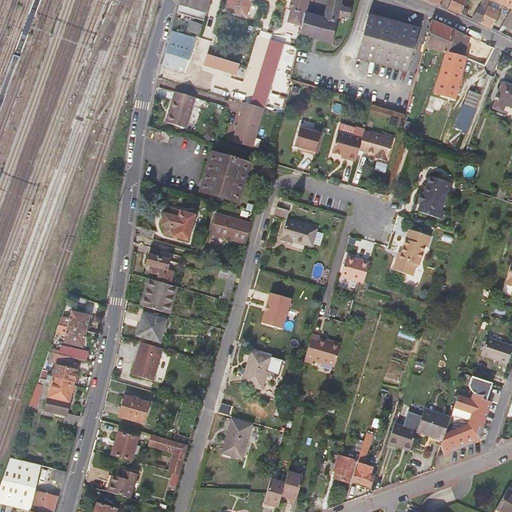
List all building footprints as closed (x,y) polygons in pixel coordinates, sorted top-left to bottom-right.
[(180,0),(178,6),(200,13),(204,0),(180,0)] [(204,0),(200,13),(205,14),(209,0),(204,0)] [(228,0),(226,11),(246,16),(249,0),(251,0),(253,0),(252,0),(228,0)] [(291,0),(289,10),(291,10),(288,21),(302,25),(306,11),(308,0),(291,0)] [(310,12),(306,11),(302,25),(300,33),(300,34),(332,43),(337,18),(348,20),(352,7),(340,4),(341,0),(328,0),(325,19),(309,14),(310,12)] [(450,0),(447,9),(450,10),(457,13),(460,14),(462,5),(463,0),(450,0)] [(481,0),(477,11),(471,20),(479,23),(486,8),(490,0),(481,0)] [(511,4),(510,8),(498,32),(501,34),(504,28),(508,29),(511,20),(511,4)] [(497,12),(486,8),(479,23),(489,28),(490,29),(497,12)] [(284,28),(300,33),(302,25),(288,21),(291,10),(289,10),(284,28)] [(408,71),(418,29),(368,16),(357,58),(408,71)] [(440,52),(444,53),(446,54),(462,59),(468,37),(431,20),(423,47),(425,48),(436,51),(435,54),(439,56),(440,52)] [(201,28),(191,25),(188,35),(198,38),(201,28)] [(193,39),(170,32),(170,33),(161,65),(161,66),(183,72),(193,39)] [(484,44),(476,63),(484,67),(492,48),(484,44)] [(232,73),(236,63),(207,54),(203,65),(232,73)] [(457,84),(463,59),(462,59),(446,54),(439,79),(457,84)] [(477,86),(483,88),(486,80),(480,77),(477,86)] [(453,100),(457,84),(439,79),(434,93),(453,100)] [(511,108),(511,87),(502,84),(495,102),(511,108)] [(463,105),(474,109),(475,106),(480,95),(469,91),(463,105)] [(186,129),(195,98),(174,92),(165,123),(186,129)] [(263,109),(241,102),(238,112),(239,112),(231,142),(252,148),(263,109)] [(339,123),(337,132),(331,152),(341,155),(340,157),(354,161),(358,149),(361,138),(364,129),(356,127),(356,128),(339,123)] [(320,133),(299,127),(294,146),(306,149),(305,152),(314,154),(320,133)] [(392,138),(371,132),(370,133),(363,131),(361,138),(358,149),(365,151),(365,153),(373,155),(377,156),(377,158),(386,161),(392,138)] [(167,142),(170,134),(161,132),(159,139),(167,142)] [(212,152),(200,190),(235,200),(246,162),(212,152)] [(384,163),(376,163),(375,170),(384,171),(384,163)] [(441,210),(450,182),(428,175),(425,184),(426,184),(423,194),(422,194),(418,193),(415,202),(418,203),(416,210),(441,219),(441,216),(443,211),(441,210)] [(287,211),(276,208),(273,217),(285,221),(287,211)] [(162,234),(184,241),(192,217),(169,210),(167,216),(163,215),(160,226),(164,227),(162,234)] [(211,234),(245,243),(245,242),(246,242),(251,223),(216,213),(211,234)] [(309,228),(285,221),(279,242),(290,245),(290,242),(304,246),(310,247),(315,230),(309,229),(309,228)] [(429,236),(406,228),(398,252),(395,262),(393,261),(390,269),(410,276),(414,264),(416,265),(422,246),(425,247),(429,236)] [(141,229),(139,235),(151,239),(153,232),(141,229)] [(169,261),(170,254),(150,248),(148,255),(169,261)] [(168,265),(169,261),(148,255),(146,264),(151,266),(149,273),(158,276),(157,282),(170,285),(174,267),(168,265)] [(363,282),(369,262),(346,255),(340,276),(358,280),(363,282)] [(511,262),(503,284),(511,287),(511,262)] [(222,278),(235,281),(237,273),(224,269),(222,278)] [(344,279),(342,284),(353,288),(354,282),(344,279)] [(144,292),(140,306),(168,314),(173,297),(169,295),(172,286),(170,285),(157,282),(150,280),(147,293),(144,292)] [(82,290),(95,292),(97,284),(83,282),(82,290)] [(82,306),(85,298),(75,294),(70,293),(67,301),(82,306)] [(65,323),(64,326),(86,331),(90,315),(71,310),(68,324),(65,323)] [(159,342),(165,320),(142,313),(136,335),(159,342)] [(83,345),(86,331),(64,326),(64,327),(67,328),(64,341),(83,345)] [(206,342),(217,345),(221,329),(211,326),(206,342)] [(340,345),(319,339),(320,337),(312,334),(305,362),(312,364),(313,360),(333,366),(340,345)] [(505,368),(511,347),(486,339),(480,356),(498,362),(497,365),(505,368)] [(161,348),(139,342),(130,374),(152,380),(161,348)] [(60,345),(58,353),(87,360),(88,351),(60,345)] [(49,371),(55,353),(49,351),(42,370),(49,371)] [(262,390),(271,358),(252,353),(249,364),(248,363),(242,384),(262,390)] [(56,365),(52,381),(73,385),(77,369),(56,365)] [(70,401),(73,385),(52,381),(48,380),(44,379),(39,378),(32,398),(27,412),(35,414),(37,406),(41,407),(40,410),(43,410),(42,415),(52,417),(53,410),(66,412),(67,405),(39,399),(44,386),(50,388),(48,396),(70,401)] [(470,399),(456,395),(453,405),(472,411),(468,424),(443,435),(442,439),(439,445),(443,454),(480,439),(479,438),(478,436),(475,433),(478,426),(481,427),(483,419),(475,416),(481,398),(482,395),(481,395),(480,395),(480,394),(479,394),(478,394),(477,394),(476,394),(476,393),(475,393),(474,393),(474,392),(473,392),(470,399)] [(143,423),(149,400),(126,393),(120,416),(143,423)] [(449,417),(422,409),(415,431),(442,439),(443,435),(449,417)] [(81,416),(66,412),(64,421),(79,425),(81,416)] [(182,412),(176,432),(191,436),(196,416),(182,412)] [(242,460),(252,426),(232,420),(223,454),(242,460)] [(387,443),(408,450),(415,431),(394,424),(387,443)] [(118,432),(111,454),(131,459),(133,450),(137,451),(138,447),(135,446),(137,438),(118,432)] [(176,432),(173,441),(188,445),(191,436),(176,432)] [(367,461),(372,435),(365,433),(359,460),(367,461)] [(174,453),(170,471),(180,474),(188,445),(173,441),(152,435),(149,443),(151,445),(174,453)] [(334,478),(350,483),(351,481),(353,472),(357,461),(338,454),(333,470),(336,470),(334,478)] [(34,489),(37,476),(40,465),(10,459),(7,467),(0,486),(0,502),(29,509),(34,489)] [(356,473),(353,472),(351,481),(370,486),(374,474),(372,474),(373,470),(371,469),(371,468),(359,464),(356,473)] [(40,465),(37,476),(57,481),(60,469),(40,465)] [(57,481),(64,482),(67,471),(60,469),(57,481)] [(283,493),(296,496),(303,473),(290,469),(287,480),(273,476),(269,490),(266,500),(280,504),(283,493)] [(112,478),(108,492),(132,499),(139,475),(129,472),(126,482),(122,481),(112,478)] [(496,511),(511,511),(511,488),(496,511)] [(34,489),(29,509),(33,510),(43,511),(53,511),(55,506),(58,495),(34,489)] [(97,503),(94,511),(115,511),(117,509),(97,503)]
